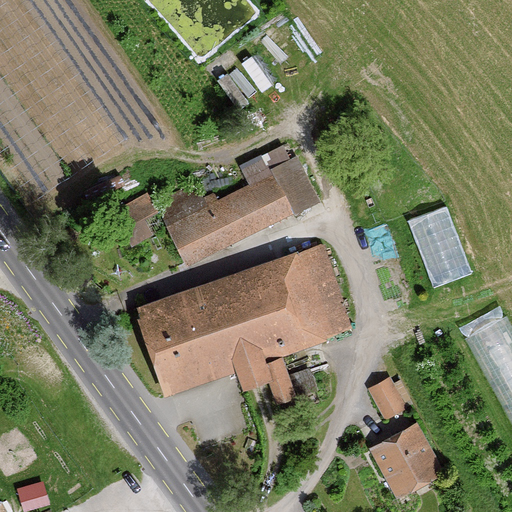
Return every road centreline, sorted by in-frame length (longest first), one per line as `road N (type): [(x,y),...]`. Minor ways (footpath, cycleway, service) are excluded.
road 1 (secondary): [(0,229),(203,511)]
road 2 (track): [(262,511),(272,433),(257,388)]
